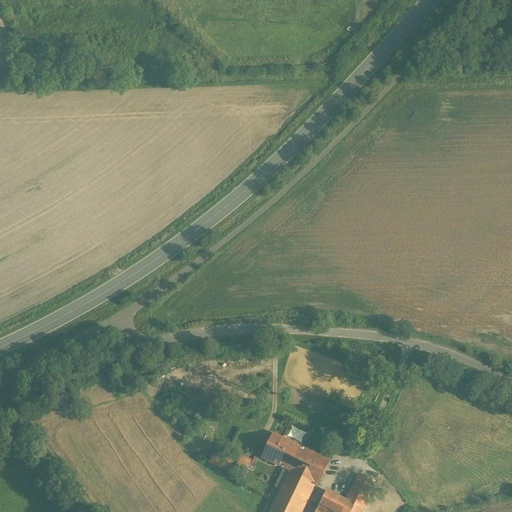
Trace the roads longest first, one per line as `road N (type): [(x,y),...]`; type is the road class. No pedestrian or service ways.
road 1 (primary): [(430,0),(301,138),(209,219),(112,287),(0,347)]
road 2 (unclassified): [(511,381),(451,354),(370,336),(245,328),(142,340),(118,318)]
